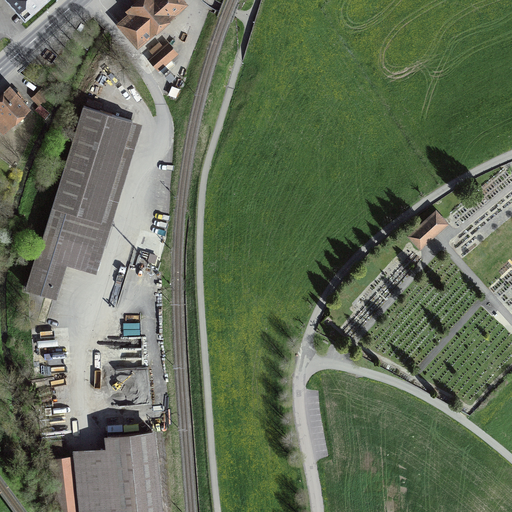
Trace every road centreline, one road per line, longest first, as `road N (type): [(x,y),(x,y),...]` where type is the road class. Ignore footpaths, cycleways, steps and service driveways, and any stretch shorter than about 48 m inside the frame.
road 1 (residential): [(511,157),(419,206),(338,276),(303,343)]
road 2 (residential): [(303,343),(410,395),(511,466)]
road 3 (residential): [(303,343),(291,385),(313,511)]
